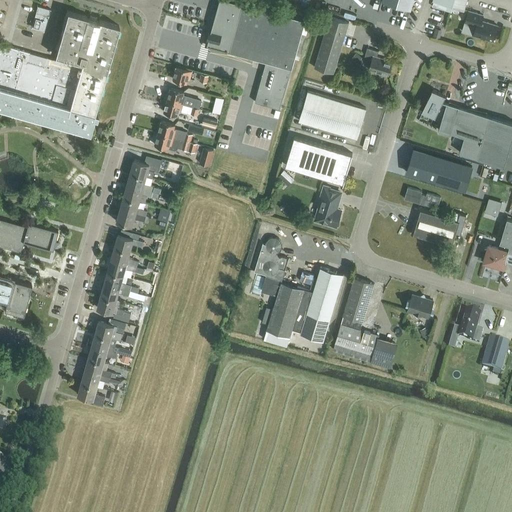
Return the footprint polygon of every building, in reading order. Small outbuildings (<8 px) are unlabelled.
[(212,29),(209,40),(210,41),(209,46),(212,47),(227,51),(227,50),(229,51),(266,61),(255,101),(280,108),(283,97),(283,96),(284,97),(292,69),(306,20),(243,3),(240,2),(233,0),(221,0),(219,9),(213,30),(212,29)] [(382,0),(411,9),(413,0),(382,0)] [(464,9),(466,0),(434,0),(433,5),(452,11),(454,6),(464,9)] [(357,18),(360,8),(336,1),(334,11),(357,18)] [(44,31),(48,16),(50,9),(37,5),(31,28),(44,31)] [(497,25),(482,20),(483,15),(469,10),(465,22),(476,25),(474,34),(493,40),(495,35),(495,36),(496,34),(495,33),(498,25),(497,25)] [(0,107),(90,133),(94,118),(96,119),(98,114),(94,113),(119,26),(99,20),(99,22),(95,21),(97,17),(91,15),(89,19),(86,19),(87,17),(67,11),(53,59),(10,47),(0,44),(0,107)] [(334,73),(349,21),(330,15),(314,67),(334,73)] [(442,29),(436,27),(433,36),(439,38),(442,29)] [(388,75),(393,61),(377,56),(379,50),(367,47),(364,57),(372,59),(369,69),(388,75)] [(351,58),(356,63),(362,57),(357,52),(351,58)] [(190,79),(192,71),(176,66),(173,79),(187,82),(188,78),(190,79)] [(209,76),(209,75),(201,73),(199,80),(207,82),(209,76)] [(167,99),(183,104),(185,96),(183,95),(184,91),(170,87),(167,99)] [(503,166),(511,136),(511,121),(443,101),(446,95),(432,89),(421,110),(427,112),(426,114),(438,120),(436,125),(439,127),(438,129),(450,133),(451,131),(464,136),(459,151),(503,166)] [(357,137),(366,107),(308,90),(299,119),(357,137)] [(181,112),(183,104),(167,99),(164,111),(178,115),(179,111),(181,112)] [(214,104),(212,111),(220,113),(222,106),(214,104)] [(197,115),(199,108),(192,106),(190,113),(197,115)] [(158,132),(190,141),(192,134),(185,132),(186,130),(176,128),(176,129),(174,128),(175,124),(161,120),(158,132)] [(189,124),(187,130),(197,133),(199,126),(189,124)] [(198,143),(190,141),(158,132),(155,144),(168,148),(169,148),(175,149),(177,148),(178,147),(182,148),(182,147),(187,148),(187,150),(195,152),(198,143)] [(344,182),(352,153),(294,135),(286,165),(344,182)] [(210,165),(214,150),(203,147),(199,162),(210,165)] [(465,189),(472,166),(414,148),(407,172),(465,189)] [(131,172),(146,176),(148,169),(159,172),(160,167),(153,165),(153,164),(134,159),(131,172)] [(171,169),(182,172),(184,165),(173,162),(171,169)] [(153,178),(146,176),(131,172),(127,184),(153,191),(157,192),(160,193),(161,188),(151,185),(153,178)] [(156,197),(157,192),(153,191),(127,184),(124,196),(139,200),(145,202),(147,195),(156,197)] [(441,207),(445,195),(409,185),(406,197),(441,207)] [(337,225),(342,210),(336,208),(341,192),(330,188),(330,187),(325,186),(319,204),(320,204),(316,219),(328,222),(328,224),(336,226),(336,225),(337,225)] [(180,192),(172,190),(170,195),(179,198),(180,192)] [(137,207),(139,200),(124,196),(120,208),(146,216),(148,210),(137,207)] [(498,216),(502,201),(489,198),(485,212),(498,216)] [(145,221),(146,216),(120,208),(117,221),(132,225),(134,218),(145,221)] [(452,245),(459,220),(421,209),(413,233),(452,245)] [(159,212),(157,218),(167,221),(169,215),(159,212)] [(14,277),(0,272),(0,245),(21,252),(24,241),(52,249),(58,230),(28,222),(26,226),(0,218),(0,299),(6,302),(4,309),(23,314),(31,284),(13,279),(14,277)] [(489,245),(484,260),(503,266),(505,259),(511,261),(511,219),(507,218),(500,242),(498,247),(489,245)] [(115,246),(130,250),(132,243),(142,246),(144,241),(137,239),(118,234),(115,246)] [(282,247),(282,244),(281,241),(279,238),(276,236),(273,236),(269,237),(267,240),(265,243),(265,244),(262,243),(254,271),(266,275),(261,290),(277,295),(267,329),(290,336),(292,328),(301,331),(300,333),(323,340),(343,273),(321,266),(317,277),(313,290),(310,289),(281,281),(288,257),(283,255),(280,256),(277,253),(280,250),(282,247)] [(128,258),(130,250),(115,246),(111,258),(137,266),(138,260),(128,258)] [(136,271),(137,266),(111,258),(108,271),(123,275),(125,268),(136,271)] [(121,282),(123,275),(108,271),(104,283),(130,290),(131,285),(121,282)] [(373,353),(379,334),(360,328),(374,282),(355,277),(335,342),(373,353)] [(129,295),(130,290),(104,283),(101,295),(116,299),(118,292),(129,295)] [(429,316),(433,300),(412,294),(411,299),(407,301),(409,305),(407,310),(415,312),(417,316),(421,314),(429,316)] [(114,306),(116,299),(101,295),(97,307),(115,312),(113,317),(128,322),(131,311),(114,306)] [(480,314),(466,310),(458,338),(478,344),(481,335),(475,333),(480,314)] [(95,333),(111,337),(120,340),(122,333),(123,333),(125,328),(124,328),(126,323),(110,318),(108,323),(99,320),(95,333)] [(109,344),(111,337),(95,333),(92,345),(118,352),(119,347),(115,346),(109,344)] [(129,340),(138,342),(139,335),(130,333),(129,340)] [(453,349),(457,337),(452,336),(448,347),(453,349)] [(117,339),(111,337),(109,344),(115,346),(117,339)] [(501,372),(509,344),(490,338),(481,367),(501,372)] [(116,357),(118,352),(92,345),(88,357),(104,362),(106,354),(116,357)] [(119,346),(119,347),(118,352),(131,356),(132,350),(119,346)] [(102,369),(104,362),(88,357),(85,370),(111,377),(112,372),(102,369)] [(109,382),(111,377),(85,370),(81,382),(97,386),(99,379),(109,382)] [(122,380),(111,377),(110,381),(117,383),(115,387),(119,388),(122,380)] [(95,393),(97,386),(81,382),(78,394),(96,399),(95,403),(103,405),(105,396),(95,393)]
